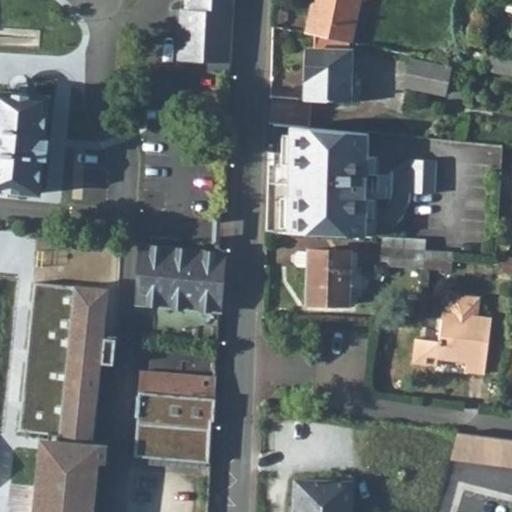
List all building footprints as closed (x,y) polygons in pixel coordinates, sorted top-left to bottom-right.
[(178,61),(199,61),(231,63),(233,0),(192,0),(192,11),(181,10),(178,61)] [(316,4),(307,34),(315,36),(350,43),(360,0),(320,0),(319,5),(316,4)] [(350,43),(315,36),(315,50),(308,50),(306,101),(359,104),(359,88),(350,87),(352,52),(350,52),(350,43)] [(450,94),(455,63),(412,56),(407,87),(450,94)] [(199,61),(199,70),(230,72),(231,63),(199,61)] [(0,92),(0,189),(39,193),(42,159),(47,159),(48,139),(43,139),(47,96),(0,92)] [(285,197),(284,236),(292,237),(357,241),(363,241),(364,202),(363,202),(364,178),(365,178),(366,135),(287,126),(286,174),(287,174),(286,197),(285,197)] [(408,162),(407,196),(432,197),(433,163),(408,162)] [(137,287),(136,305),(218,311),(220,292),(224,252),(216,251),(191,249),(141,245),(140,261),(140,262),(137,287)] [(307,253),(305,305),(346,306),(348,254),(307,253)] [(378,270),(421,272),(422,267),(422,257),(422,256),(379,254),(378,270)] [(422,267),(421,272),(448,274),(449,258),(422,257),(422,267)] [(108,289),(34,282),(19,430),(50,433),(47,456),(40,455),(33,511),(93,511),(99,461),(106,462),(107,445),(92,444),(101,356),(103,356),(103,362),(113,363),(115,338),(103,337),(108,289)] [(414,339),(411,362),(435,366),(437,359),(463,362),(461,371),(482,374),(489,320),(476,318),(479,298),(452,294),(447,299),(446,314),(441,313),(438,342),(414,339)] [(215,376),(139,370),(136,415),(138,415),(134,455),(211,460),(215,376)] [(511,437),(458,431),(455,459),(511,465),(511,437)] [(349,511),(350,481),(297,479),(295,511),(349,511)]
